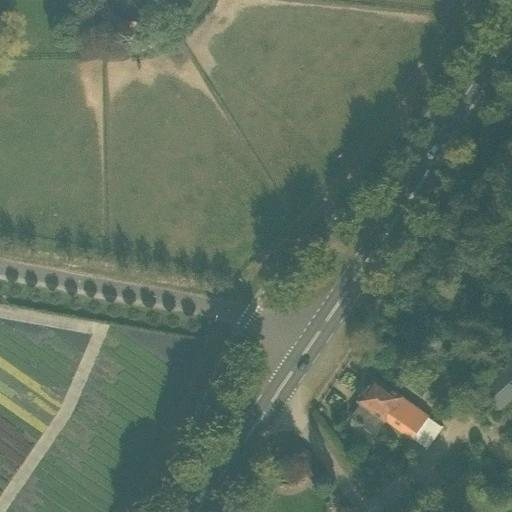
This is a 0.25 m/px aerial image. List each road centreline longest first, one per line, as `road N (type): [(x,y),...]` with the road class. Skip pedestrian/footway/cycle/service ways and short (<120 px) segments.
road 1 (primary): [(303,355),(511,50)]
road 2 (unclassified): [(0,269),(221,310),(303,355)]
road 3 (unclassified): [(367,511),(304,426),(270,403)]
road 4 (primary): [(196,511),(270,403)]
